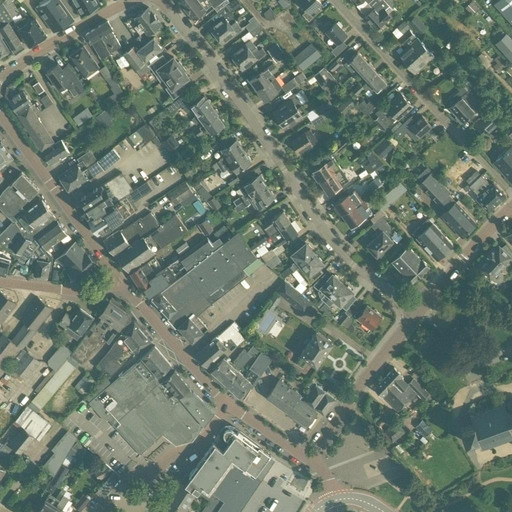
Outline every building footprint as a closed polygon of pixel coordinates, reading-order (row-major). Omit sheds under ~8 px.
[(4,0),(2,3),(12,18),(13,19),(21,15),(11,0),(4,0)] [(59,0),(48,0),(46,1),(64,26),(74,20),(59,0)] [(91,10),(84,0),(71,0),(81,16),(91,10)] [(84,0),(91,10),(100,5),(97,0),(84,0)] [(200,14),(188,0),(179,0),(193,18),(192,19),(196,23),(203,17),(200,14)] [(206,9),(202,3),(205,0),(188,0),(200,14),(206,9)] [(239,0),(233,0),(230,3),(219,11),(216,13),(220,18),(223,16),(224,17),(209,28),(215,35),(234,20),(228,12),(229,12),(231,10),(230,10),(241,2),(239,0)] [(230,3),(227,0),(223,0),(216,6),(219,11),(230,3)] [(286,0),(281,4),(284,8),(289,5),(286,0)] [(307,10),(302,14),(308,21),(321,10),(317,5),(321,2),(318,0),(300,0),(299,1),(307,10)] [(373,8),(365,16),(376,28),(384,21),(385,23),(392,16),(388,13),(393,8),(385,0),(371,0),(368,3),(373,8)] [(511,0),(496,0),(493,3),(511,24),(511,26),(511,27),(511,0)] [(64,26),(46,1),(36,7),(53,32),(64,26)] [(471,14),(478,8),(472,2),(466,8),(471,14)] [(21,43),(7,21),(12,18),(2,3),(0,4),(0,30),(4,37),(11,49),(21,43)] [(149,7),(135,17),(134,18),(147,35),(151,32),(153,33),(159,28),(158,26),(161,24),(149,7)] [(269,8),(264,12),(265,19),(271,20),(276,16),(269,8)] [(29,46),(46,36),(34,19),(32,20),(28,14),(14,23),(29,46)] [(260,22),(257,19),(254,15),(248,19),(249,21),(245,25),(249,31),(260,22)] [(426,28),(416,16),(409,22),(420,34),(426,28)] [(241,29),(234,20),(215,35),(220,42),(230,35),(231,36),(241,29)] [(404,20),(396,28),(402,34),(410,26),(404,20)] [(113,29),(109,23),(107,21),(97,27),(102,36),(111,51),(120,46),(111,30),(113,29)] [(328,21),(322,27),(337,42),(339,44),(331,51),(335,56),(347,46),(341,39),(347,34),(336,22),(332,25),(328,21)] [(260,22),(249,31),(254,37),(264,28),(260,22)] [(111,51),(102,36),(97,27),(86,34),(91,43),(92,42),(101,57),(111,51)] [(4,37),(0,30),(0,57),(1,57),(4,56),(4,54),(9,51),(1,38),(4,37)] [(406,33),(421,50),(429,60),(434,56),(417,37),(416,38),(410,30),(406,33)] [(421,50),(406,33),(399,39),(406,47),(398,54),(406,63),(421,50)] [(150,68),(148,65),(144,60),(161,47),(154,38),(137,50),(133,46),(123,54),(140,76),(150,68)] [(236,62),(256,47),(250,39),(244,44),(230,55),(236,62)] [(271,56),(281,49),(277,43),(267,50),(271,56)] [(310,44),(294,58),(303,69),(320,55),(310,44)] [(98,67),(83,45),(76,51),(74,50),(71,52),(71,54),(69,56),(75,64),(75,66),(76,69),(78,69),(84,77),(98,67)] [(259,50),(256,47),(236,62),(242,69),(257,57),(258,58),(265,53),(263,50),(262,48),(259,50)] [(286,56),(281,49),(271,56),(276,63),(286,56)] [(421,50),(406,63),(408,65),(407,67),(409,70),(412,70),(415,73),(429,60),(421,50)] [(356,71),(367,61),(357,51),(348,59),(353,65),(352,66),(356,71)] [(164,63),(159,56),(148,65),(150,68),(156,76),(160,73),(164,79),(182,66),(179,61),(177,62),(173,57),(164,63)] [(501,59),(493,66),(499,73),(507,65),(501,59)] [(335,60),(327,67),(332,72),(339,65),(335,60)] [(367,61),(356,71),(357,71),(358,70),(363,76),(362,77),(366,82),(377,72),(367,61)] [(444,71),(449,67),(444,62),(439,66),(444,71)] [(84,89),(69,67),(64,70),(62,70),(58,63),(46,72),(59,89),(65,85),(68,89),(73,85),(79,93),(84,89)] [(257,89),(274,77),(271,73),(276,69),(272,64),(262,71),(262,70),(249,79),(257,89)] [(106,79),(112,75),(105,65),(99,70),(106,79)] [(182,66),(164,79),(169,85),(165,88),(173,99),(185,91),(180,84),(188,77),(185,72),(186,71),(182,66)] [(313,75),(314,76),(324,90),(336,82),(325,67),(313,75)] [(291,81),(295,86),(307,79),(302,72),(300,74),(291,81)] [(377,72),(366,82),(362,85),(360,83),(352,90),(353,90),(347,95),(350,98),(355,93),(357,95),(364,88),(366,90),(368,89),(373,95),(386,83),(377,72)] [(277,91),(282,87),(281,86),(278,81),(274,77),(257,89),(264,100),(277,91)] [(39,80),(34,83),(40,92),(45,89),(39,80)] [(277,120),(301,104),(308,100),(301,89),(290,96),(290,97),(284,102),(284,103),(272,111),(277,120)] [(32,105),(23,91),(19,94),(19,93),(12,98),(8,101),(18,115),(30,106),(32,105)] [(377,126),(406,98),(400,92),(386,106),(381,111),(379,109),(374,114),(377,117),(373,121),(377,126)] [(206,98),(205,99),(203,95),(195,101),(194,99),(189,103),(182,94),(166,106),(171,113),(181,105),(187,113),(192,109),(197,115),(211,105),(206,98)] [(53,103),(47,95),(40,99),(46,108),(53,103)] [(475,112),(461,96),(449,107),(463,122),(475,112)] [(412,105),(406,98),(377,126),(381,130),(386,125),(388,127),(393,122),(392,122),(397,118),(412,105)] [(375,106),(374,104),(369,99),(366,103),(363,99),(357,105),(366,115),(375,106)] [(322,113),(332,106),(329,101),(326,100),(314,108),(319,115),(322,113)] [(351,105),(347,100),(336,109),(341,114),(351,105)] [(305,111),(301,104),(277,120),(283,128),(287,125),(290,129),(296,124),(295,122),(302,118),(309,114),(306,110),(305,111)] [(79,124),(94,113),(88,105),(74,116),(79,124)] [(197,115),(191,118),(196,124),(201,120),(204,125),(218,114),(211,105),(197,115)] [(54,141),(30,106),(18,115),(41,150),(54,142),(54,141)] [(332,106),(322,113),(325,118),(336,111),(332,106)] [(477,121),(483,129),(493,120),(487,113),(477,121)] [(218,114),(204,125),(212,134),(224,125),(217,116),(218,115),(218,114)] [(411,115),(401,124),(394,132),(400,138),(407,131),(411,127),(420,136),(431,126),(422,116),(416,121),(411,115)] [(146,142),(155,136),(146,123),(136,130),(146,142)] [(194,131),(198,137),(204,133),(200,127),(194,131)] [(304,132),(291,141),(299,153),(312,144),(316,142),(308,130),(304,132)] [(93,142),(103,137),(100,132),(90,137),(93,142)] [(171,135),(162,142),(169,150),(177,144),(171,135)] [(389,139),(394,145),(398,141),(393,135),(389,139)] [(157,146),(161,144),(156,136),(152,139),(157,146)] [(335,155),(350,143),(344,137),(330,149),(335,155)] [(392,145),(386,138),(385,137),(373,150),(380,157),(392,145)] [(70,153),(61,140),(42,152),(51,165),(70,153)] [(219,168),(244,151),(236,140),(221,150),(225,155),(220,158),(220,160),(216,163),(212,165),(215,170),(219,168)] [(1,141),(0,141),(0,167),(13,158),(1,141)] [(511,145),(502,154),(511,164),(511,145)] [(87,167),(63,183),(70,193),(78,189),(76,187),(102,169),(103,169),(104,170),(120,157),(112,148),(97,161),(87,167)] [(369,148),(361,155),(364,159),(362,160),(365,165),(364,166),(369,173),(375,169),(383,163),(384,163),(377,157),(378,157),(369,148)] [(251,162),(244,151),(219,168),(222,172),(221,173),(221,175),(222,177),(223,178),(225,178),(227,178),(231,185),(239,179),(235,173),(251,162)] [(63,183),(87,167),(84,162),(90,157),(87,152),(77,159),(79,162),(58,176),(63,183)] [(511,164),(502,154),(493,162),(511,183),(511,164)] [(336,173),(341,169),(333,157),(331,159),(331,158),(326,162),(325,162),(312,171),(314,173),(312,174),(317,181),(318,180),(320,182),(335,172),(336,173)] [(187,178),(196,172),(189,162),(180,168),(187,178)] [(383,163),(375,169),(379,175),(387,168),(383,163)] [(421,182),(433,195),(439,202),(450,192),(431,172),(427,168),(417,177),(421,181),(421,182)] [(335,172),(320,182),(328,194),(341,185),(349,180),(341,169),(336,173),(335,172)] [(465,180),(470,185),(476,180),(481,175),(476,170),(465,180)] [(3,191),(0,194),(0,208),(13,221),(26,211),(21,206),(38,189),(21,172),(3,191)] [(81,196),(82,198),(78,200),(80,203),(78,204),(84,214),(86,213),(88,216),(92,213),(93,216),(134,190),(134,189),(133,190),(121,172),(97,188),(96,187),(93,189),(94,190),(85,196),(85,194),(81,196)] [(490,184),(481,175),(476,180),(487,193),(488,192),(498,202),(505,195),(493,182),(490,184)] [(234,201),(233,201),(236,206),(241,202),(246,199),(248,197),(266,187),(263,183),(264,181),(262,178),(260,178),(259,176),(245,185),(245,186),(240,189),(244,195),(234,201)] [(368,184),(372,190),(380,183),(376,178),(368,184)] [(386,209),(409,187),(402,179),(378,202),(386,209)] [(487,193),(476,180),(470,185),(469,186),(478,196),(476,198),(488,211),(498,202),(488,192),(487,193)] [(134,190),(93,216),(91,217),(92,218),(88,220),(98,234),(101,232),(102,233),(123,219),(123,218),(138,208),(133,202),(152,189),(147,181),(134,189),(134,190)] [(186,182),(168,194),(175,205),(186,198),(187,201),(192,197),(191,194),(193,193),(186,182)] [(193,185),(197,190),(202,186),(198,182),(193,185)] [(266,187),(248,197),(255,208),(273,197),(272,196),(273,195),(271,191),(269,191),(266,187)] [(347,195),(334,204),(336,207),(334,208),(340,214),(341,213),(343,216),(357,205),(363,201),(359,194),(356,196),(353,192),(347,196),(347,195)] [(52,213),(41,200),(26,211),(13,221),(0,234),(0,244),(0,245),(18,258),(31,240),(54,222),(49,215),(52,213)] [(455,200),(449,206),(440,214),(461,236),(476,223),(455,200)] [(363,201),(357,205),(343,216),(351,227),(369,214),(365,209),(367,207),(363,201)] [(387,217),(379,208),(373,214),(374,215),(370,219),(373,223),(385,215),(386,217),(387,217)] [(269,236),(290,222),(282,211),(271,219),(272,219),(262,226),(266,231),(269,236)] [(143,237),(160,225),(151,212),(142,219),(141,217),(121,231),(120,231),(117,230),(104,240),(114,255),(116,253),(142,235),(143,237)] [(176,214),(160,225),(143,237),(142,235),(116,253),(128,270),(153,252),(154,252),(159,248),(177,238),(188,230),(176,214)] [(385,215),(373,223),(371,225),(379,234),(367,246),(377,256),(378,254),(379,256),(381,256),(384,253),(384,251),(383,250),(393,241),(389,237),(392,234),(389,231),(392,228),(386,222),(388,219),(386,217),(385,215)] [(436,260),(452,245),(427,218),(411,233),(436,260)] [(206,219),(197,225),(205,235),(213,229),(206,219)] [(67,234),(57,220),(54,222),(31,240),(18,258),(18,259),(16,261),(22,265),(29,254),(34,258),(35,259),(37,257),(47,250),(67,234)] [(237,230),(238,231),(242,235),(253,228),(249,222),(237,230)] [(290,222),(269,236),(278,247),(287,240),(287,241),(298,233),(290,222)] [(212,303),(248,275),(243,268),(257,258),(252,252),(244,243),(247,241),(242,235),(238,231),(153,298),(152,299),(169,317),(170,315),(179,325),(194,313),(197,316),(212,303)] [(190,248),(180,256),(181,256),(187,265),(213,246),(206,237),(190,248)] [(247,241),(244,243),(252,252),(267,242),(264,237),(251,245),(247,240),(247,241)] [(95,261),(88,254),(87,254),(75,241),(63,252),(56,244),(49,251),(55,256),(70,272),(69,273),(76,281),(95,261)] [(180,256),(190,248),(186,242),(175,249),(180,256)] [(0,244),(0,273),(6,275),(10,259),(0,256),(0,246),(0,245),(0,244)] [(293,254),(297,260),(289,266),(293,271),(296,269),(301,264),(314,253),(305,244),(293,254)] [(511,252),(505,244),(501,247),(501,248),(499,246),(495,250),(494,248),(481,262),(483,264),(478,268),(489,279),(494,283),(501,277),(496,272),(509,258),(510,259),(511,261),(511,252)] [(404,275),(411,283),(428,266),(422,259),(421,259),(408,245),(392,261),(405,274),(404,275)] [(276,255),(275,254),(271,248),(261,256),(265,262),(276,255)] [(47,250),(37,257),(34,275),(36,275),(37,276),(39,276),(41,276),(47,277),(48,269),(51,270),(53,257),(47,250)] [(301,264),(296,269),(309,284),(322,272),(318,267),(322,263),(314,253),(301,264)] [(280,261),(276,255),(265,262),(271,267),(280,261)] [(148,278),(163,269),(154,256),(141,265),(140,265),(130,272),(141,288),(151,282),(148,278)] [(151,282),(141,288),(146,297),(187,267),(186,266),(187,265),(181,256),(163,269),(148,278),(151,282)] [(325,302),(342,283),(332,275),(328,279),(323,274),(313,285),(319,290),(321,288),(326,292),(320,299),(325,302)] [(276,291),(304,313),(312,303),(284,281),(276,291)] [(342,283),(325,302),(329,306),(334,300),(340,305),(351,292),(342,283)] [(275,305),(279,299),(274,295),(270,302),(275,305)] [(8,297),(0,306),(0,320),(2,322),(16,303),(8,297)] [(37,297),(20,319),(28,325),(35,330),(52,309),(43,302),(37,297)] [(109,301),(100,314),(109,321),(119,307),(109,301)] [(359,309),(354,315),(357,318),(371,329),(381,317),(367,306),(362,311),(359,309)] [(70,334),(87,312),(80,307),(73,317),(66,312),(59,321),(66,326),(63,330),(70,334)] [(118,328),(128,314),(119,307),(109,321),(118,328)] [(94,317),(87,312),(70,334),(77,339),(94,317)] [(354,320),(345,312),(337,321),(347,329),(354,320)] [(194,313),(179,325),(178,326),(192,342),(207,328),(207,327),(197,316),(194,313)] [(100,314),(98,317),(69,355),(79,362),(81,364),(101,337),(108,342),(118,328),(109,321),(100,314)] [(127,349),(145,334),(134,322),(122,333),(117,340),(108,352),(96,365),(109,377),(122,364),(117,359),(126,350),(127,349)] [(196,354),(207,366),(216,358),(215,357),(223,350),(227,346),(230,351),(244,338),(238,331),(241,328),(234,322),(217,337),(217,336),(196,354)] [(35,330),(28,325),(14,344),(22,350),(23,351),(25,348),(37,332),(35,330)] [(308,360),(316,366),(331,342),(315,331),(309,341),(306,339),(303,343),(306,345),(295,363),(303,368),(308,360)] [(22,350),(14,344),(2,334),(0,337),(0,378),(7,370),(22,350)] [(145,334),(127,349),(133,355),(151,340),(145,334)] [(247,352),(256,341),(248,334),(240,345),(244,349),(232,362),(224,355),(221,359),(211,371),(225,383),(237,369),(238,370),(244,364),(251,356),(247,352)] [(237,369),(225,383),(239,396),(248,386),(247,386),(252,388),(273,356),(256,341),(247,352),(251,356),(244,364),(250,367),(244,376),(245,376),(238,370),(237,369)] [(63,343),(62,345),(47,363),(53,368),(34,390),(37,393),(69,355),(72,351),(63,343)] [(141,357),(111,383),(90,402),(89,402),(105,421),(107,419),(171,365),(171,364),(155,345),(141,357)] [(29,351),(15,369),(27,378),(28,376),(41,360),(29,351)] [(69,355),(37,393),(31,400),(31,401),(15,420),(39,440),(51,425),(37,413),(75,367),(79,362),(69,355)] [(244,364),(238,370),(245,376),(244,376),(250,367),(244,364)] [(174,369),(171,365),(107,419),(113,425),(112,425),(113,425),(140,454),(139,454),(140,455),(162,434),(176,444),(192,440),(204,424),(204,425),(214,411),(193,390),(192,390),(189,386),(175,369),(174,369)] [(300,372),(293,367),(290,372),(296,377),(300,372)] [(394,367),(381,381),(389,388),(392,385),(400,391),(407,385),(400,377),(402,375),(394,367)] [(90,402),(111,383),(110,383),(111,382),(105,375),(105,376),(104,376),(93,368),(88,374),(86,373),(83,377),(81,376),(73,386),(85,397),(89,401),(90,402)] [(288,411),(298,397),(300,394),(279,379),(267,397),(288,411)] [(413,379),(407,385),(416,395),(422,389),(413,379)] [(389,388),(381,381),(374,388),(397,412),(415,394),(416,395),(407,385),(400,391),(392,385),(389,388)] [(324,414),(335,399),(316,385),(305,400),(316,408),(324,414)] [(317,410),(298,397),(288,411),(302,421),(307,424),(317,410)] [(511,405),(511,406),(509,401),(504,403),(503,401),(502,401),(502,403),(495,406),(494,404),(493,404),(494,407),(487,409),(487,407),(485,407),(486,409),(479,412),(479,410),(478,410),(478,412),(471,415),(469,413),(468,415),(470,416),(473,423),(460,428),(464,442),(475,439),(477,439),(477,440),(473,442),(475,448),(480,446),(480,447),(479,449),(481,450),(482,449),(489,446),(489,447),(491,447),(490,445),(496,443),(497,445),(498,444),(498,442),(504,440),(505,442),(506,441),(506,439),(511,437),(511,405)] [(418,424),(427,434),(434,427),(425,417),(418,424)] [(388,443),(403,432),(398,427),(394,430),(391,426),(381,434),(388,443)] [(20,453),(34,436),(23,427),(9,444),(6,441),(0,447),(0,452),(4,457),(12,447),(20,453)] [(181,482),(196,492),(209,500),(201,511),(240,511),(261,480),(275,459),(269,456),(270,454),(237,430),(236,432),(232,429),(231,429),(231,428),(230,428),(229,428),(228,428),(227,428),(226,428),(226,429),(225,429),(225,430),(224,430),(224,431),(224,432),(223,433),(223,434),(223,435),(224,436),(224,437),(225,437),(225,438),(226,438),(219,447),(213,442),(188,476),(186,475),(181,482)] [(41,466),(53,476),(76,438),(67,431),(51,449),(54,452),(41,466)] [(82,455),(86,450),(76,442),(72,447),(82,455)] [(50,482),(57,487),(69,469),(61,464),(50,482)] [(98,470),(103,479),(110,473),(110,472),(112,470),(112,469),(108,466),(106,467),(106,465),(98,470)] [(102,495),(119,475),(119,474),(114,470),(97,490),(97,491),(102,495)] [(37,481),(47,484),(49,475),(40,472),(37,481)] [(196,492),(181,482),(180,481),(175,478),(172,482),(178,487),(175,491),(189,502),(195,493),(196,493),(196,492)] [(169,494),(166,498),(183,511),(189,502),(175,491),(171,496),(169,494)] [(37,511),(52,511),(63,495),(59,493),(56,498),(49,494),(38,511),(37,511)] [(74,505),(81,511),(90,500),(83,494),(74,505)] [(63,495),(52,511),(65,511),(62,510),(69,498),(63,495)] [(182,511),(183,511),(166,498),(163,502),(165,504),(162,509),(165,511),(165,510),(167,511),(182,511)]
